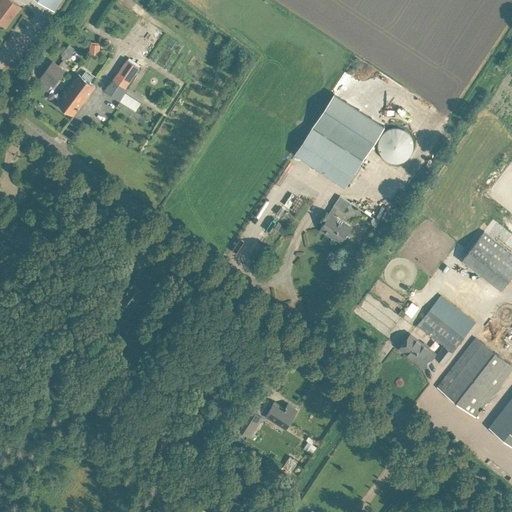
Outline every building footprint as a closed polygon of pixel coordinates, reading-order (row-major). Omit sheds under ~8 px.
[(0,0),(0,18),(8,24),(21,7),(12,0),(0,0)] [(40,0),(55,9),(61,0),(40,0)] [(91,45),(90,55),(100,56),(100,46),(91,45)] [(120,101),(128,89),(125,87),(138,66),(126,58),(113,79),(105,91),(112,95),(111,96),(120,101)] [(59,77),(64,70),(53,61),(41,77),(53,86),(57,80),(60,82),(62,79),(59,77)] [(73,114),(95,86),(79,74),(57,102),(73,114)] [(300,145),(294,154),(345,187),(351,178),(363,160),(385,126),(334,93),(312,126),(300,145)] [(120,101),(116,107),(137,120),(141,114),(136,111),(120,101)] [(384,128),(383,160),(411,161),(411,129),(384,128)] [(343,212),(350,202),(340,195),(333,205),(343,212)] [(352,227),(329,212),(323,221),(324,223),(321,228),(330,233),(330,235),(332,237),(330,241),(334,236),(341,241),(344,236),(347,236),(352,227)] [(469,217),(447,246),(463,258),(485,230),(469,217)] [(0,270),(14,249),(0,240),(0,270)] [(511,276),(502,289),(511,295),(511,294),(511,276)] [(137,300),(144,292),(130,281),(126,287),(127,288),(119,299),(136,313),(135,314),(141,318),(148,309),(137,300)] [(458,345),(476,322),(441,294),(416,326),(417,327),(418,326),(444,346),(435,357),(444,364),(458,345)] [(401,310),(398,315),(403,318),(406,313),(401,310)] [(436,353),(410,334),(399,348),(424,367),(436,353)] [(481,408),(511,368),(511,365),(475,337),(444,379),(437,387),(475,416),(481,408)] [(59,376),(57,380),(73,387),(75,383),(59,376)] [(254,398),(260,402),(264,395),(258,391),(254,398)] [(266,414),(277,422),(286,427),(298,409),(288,403),(286,406),(285,408),(274,401),(266,414)] [(511,401),(491,428),(511,444),(511,401)] [(262,416),(248,407),(236,426),(250,436),(262,416)] [(270,456),(266,462),(273,467),(277,461),(270,456)] [(454,511),(458,507),(448,499),(441,507),(447,511),(454,511)]
